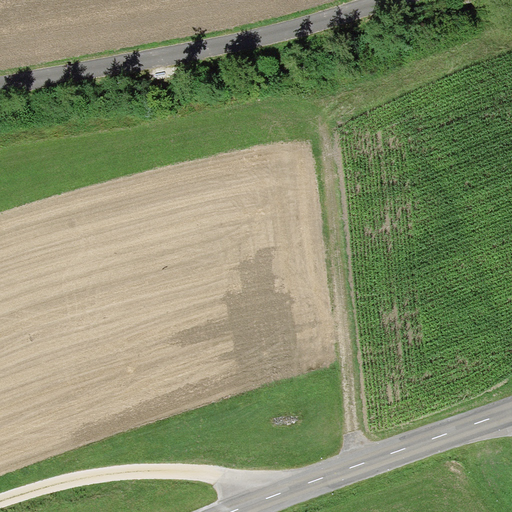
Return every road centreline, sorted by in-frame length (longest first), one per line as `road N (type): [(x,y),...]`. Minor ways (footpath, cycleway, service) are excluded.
road 1 (unclassified): [(0,87),(385,0)]
road 2 (track): [(321,140),(356,465)]
road 3 (secondary): [(235,511),(502,414)]
road 4 (track): [(250,505),(232,483),(209,476),(124,473),(52,482),(0,502)]
